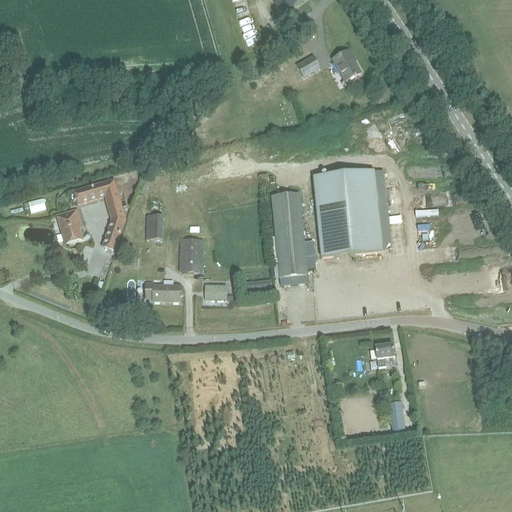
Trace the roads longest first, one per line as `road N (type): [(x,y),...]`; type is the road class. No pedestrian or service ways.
road 1 (unclassified): [(0,297),(143,341),(412,323),(511,338)]
road 2 (track): [(0,198),(132,164),(279,42)]
road 3 (primary): [(511,201),(378,0)]
